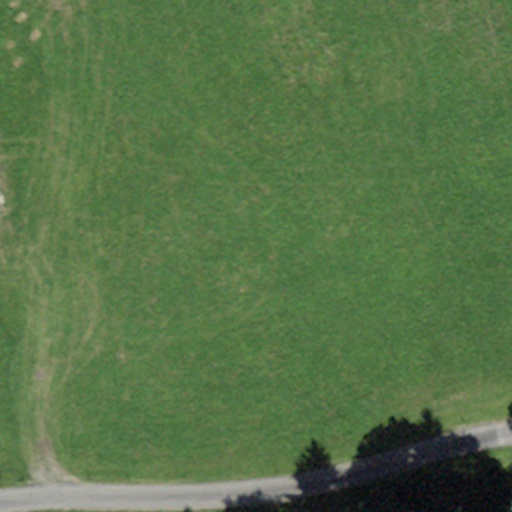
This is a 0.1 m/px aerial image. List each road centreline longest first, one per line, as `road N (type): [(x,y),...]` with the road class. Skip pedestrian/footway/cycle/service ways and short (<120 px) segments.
road 1 (track): [(511,432),(392,486),(260,511)]
road 2 (track): [(162,511),(0,504)]
